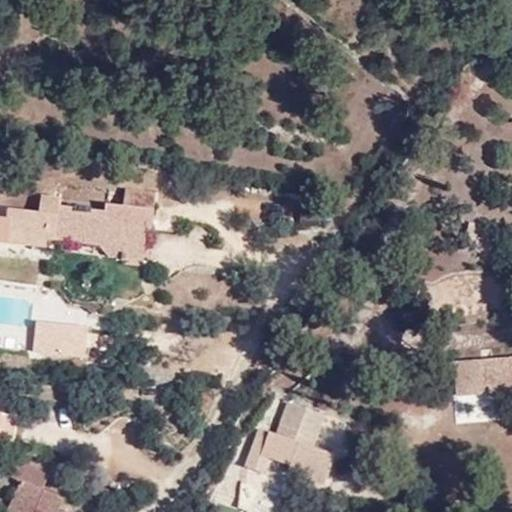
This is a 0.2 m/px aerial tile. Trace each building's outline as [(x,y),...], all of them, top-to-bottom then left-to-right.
[(42,216),(13,212),(9,248),(48,253),(57,246),(58,244),(101,250),(110,261),(145,264),(149,235),(154,235),(158,195),(127,191),(125,209),(108,207),(107,214),(61,208),(62,200),(43,198),(42,216)] [(321,204),(303,203),(301,225),(320,226),(321,204)] [(511,396),(511,357),(451,361),(454,400),(511,396)] [(340,436),(344,418),(325,413),(320,432),(340,436)] [(278,436),(269,434),(262,461),(336,480),(341,459),(313,453),(318,435),(281,426),(278,436)] [(36,437),(24,463),(12,458),(9,464),(0,460),(0,475),(20,488),(8,511),(36,511),(37,511),(60,511),(64,500),(46,491),(48,487),(63,492),(77,471),(59,464),(63,452),(36,437)]
